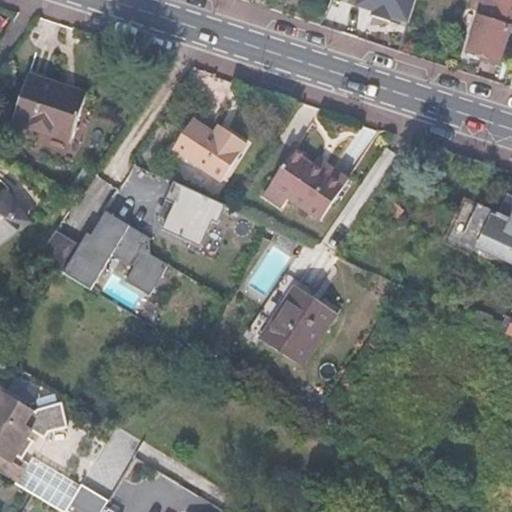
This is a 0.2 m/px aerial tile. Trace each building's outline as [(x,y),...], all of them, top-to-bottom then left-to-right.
[(318,6),(302,0),(293,0),(292,3),(316,12),(318,6)] [(302,0),(318,6),(316,12),(332,19),(339,0),(302,0)] [(381,36),(390,0),(347,0),(341,25),(381,36)] [(511,0),(484,0),(479,16),(477,16),(466,50),(497,60),(508,26),(511,27),(511,0)] [(71,139),(85,88),(82,86),(81,88),(28,74),(29,69),(25,68),(10,119),(14,121),(16,118),(45,126),(44,129),(68,135),(67,138),(71,139)] [(221,142),(213,137),(192,124),(174,151),(220,183),(245,146),(227,134),(221,142)] [(219,129),(213,137),(221,142),(227,134),(219,129)] [(264,189),(282,201),(315,224),(342,182),(322,168),(317,174),(308,167),(288,154),(264,189)] [(317,174),(322,168),(312,161),(308,167),(317,174)] [(223,209),(171,186),(164,205),(171,207),(160,234),(197,251),(209,225),(215,228),(223,209)] [(0,241),(27,222),(4,188),(0,190),(0,241)] [(276,210),(282,201),(264,189),(258,198),(276,210)] [(377,214),(399,220),(404,202),(381,196),(377,214)] [(511,260),(511,209),(509,216),(467,199),(448,241),(485,257),(489,251),(511,260)] [(122,285),(147,299),(165,268),(147,257),(144,241),(99,214),(93,223),(101,228),(95,235),(88,230),(80,242),(56,226),(36,256),(91,289),(109,258),(130,270),(122,285)] [(302,373),(345,309),(304,280),(261,344),(302,373)] [(185,333),(202,322),(190,304),(173,313),(185,333)] [(34,411),(0,389),(0,471),(16,482),(24,469),(11,461),(32,429),(45,437),(48,431),(67,427),(61,403),(36,409),(34,411)] [(99,511),(107,498),(81,483),(80,482),(64,509),(65,509),(69,511),(99,511)]
